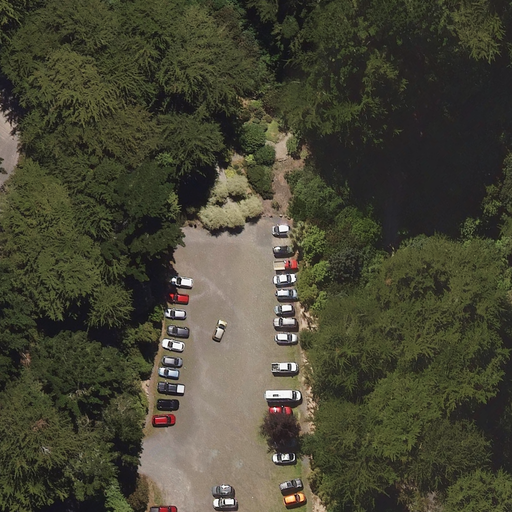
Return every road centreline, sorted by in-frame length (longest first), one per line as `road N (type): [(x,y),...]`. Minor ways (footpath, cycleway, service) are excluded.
road 1 (track): [(440,0),(439,84),(388,226),(414,511)]
road 2 (residential): [(70,511),(122,229)]
